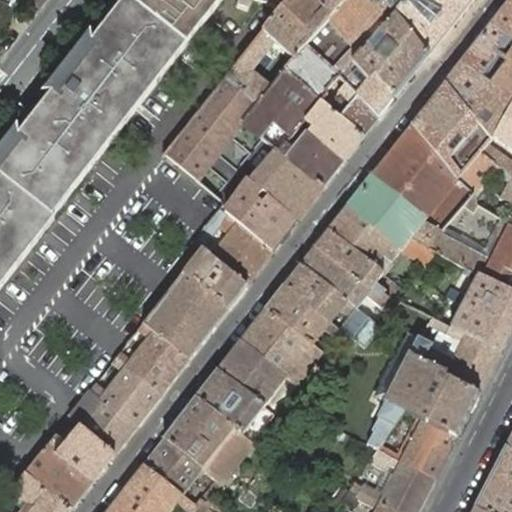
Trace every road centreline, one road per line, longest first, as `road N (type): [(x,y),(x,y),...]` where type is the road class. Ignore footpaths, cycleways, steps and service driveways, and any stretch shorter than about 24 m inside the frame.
road 1 (residential): [(91,511),(492,0)]
road 2 (unknown): [(9,332),(174,111)]
road 3 (unknown): [(0,444),(36,437),(53,414),(57,388),(51,366),(9,332)]
road 4 (tertiary): [(511,381),(444,511)]
